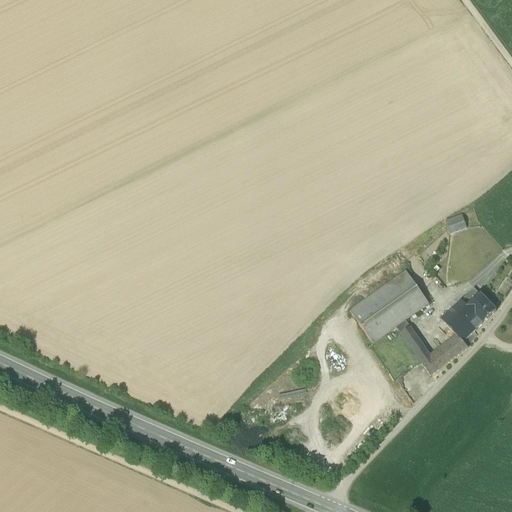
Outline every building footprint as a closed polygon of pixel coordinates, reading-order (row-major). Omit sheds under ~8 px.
[(73,112),(67,98),(55,103),(53,97),(46,100),(58,127),(62,125),(59,117),(73,112)] [(462,217),(445,223),(450,234),(466,229),(462,217)] [(406,273),(349,313),(372,347),(397,329),(406,322),(429,306),(406,273)] [(467,309),(481,296),(474,290),(461,302),(467,309)] [(467,309),(482,326),(496,312),(481,296),(467,309)] [(441,321),(457,337),(463,344),(474,333),(482,326),(467,309),(461,302),(441,321)] [(402,336),(411,329),(406,322),(397,329),(402,336)] [(411,329),(402,336),(430,378),(468,349),(466,347),(463,344),(457,337),(430,357),(411,329)] [(477,337),(474,333),(463,344),(466,347),(477,337)]
